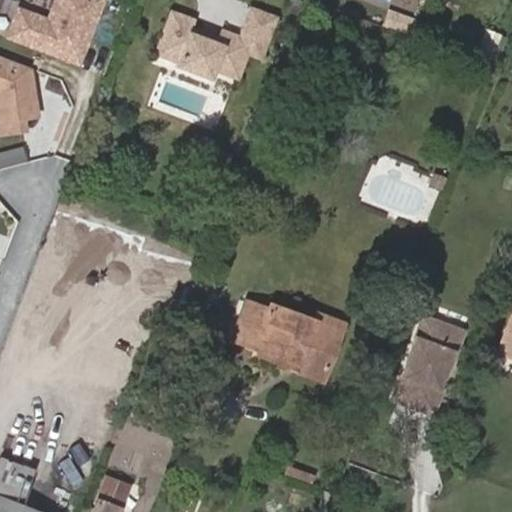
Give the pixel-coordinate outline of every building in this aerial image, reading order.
[(106,0),(57,0),(51,18),(20,6),(9,35),(82,63),(106,0)] [(195,20),(171,10),(154,55),(176,63),(175,67),(212,81),(215,72),(220,59),(243,68),(248,56),(261,61),(278,18),(250,7),(239,37),(222,30),(219,38),(217,43),(200,37),(202,32),(192,28),(195,20)] [(219,38),(202,32),(200,37),(217,43),(219,38)] [(32,65),(0,52),(0,106),(2,127),(22,125),(21,111),(35,110),(32,65)] [(238,81),(243,68),(220,59),(215,72),(238,81)] [(287,365),(305,319),(272,307),(269,313),(248,305),(234,340),(260,350),(259,354),(287,365)] [(414,380),(405,404),(433,415),(443,390),(439,388),(448,367),(452,355),(456,356),(465,333),(425,317),(402,375),(414,380)] [(317,323),(305,319),(287,365),(291,367),(293,362),(299,364),(297,369),(324,379),(339,338),(315,329),(317,323)] [(319,319),(317,323),(315,329),(339,338),(343,328),(319,319)] [(451,368),(456,356),(452,355),(448,367),(451,368)] [(405,404),(414,380),(402,375),(393,400),(405,404)] [(188,424),(197,400),(174,392),(165,416),(188,424)] [(124,507),(133,484),(107,474),(98,498),(124,507)] [(0,479),(0,511),(46,511),(15,500),(20,486),(0,479)] [(92,511),(121,511),(124,507),(98,498),(92,511)]
